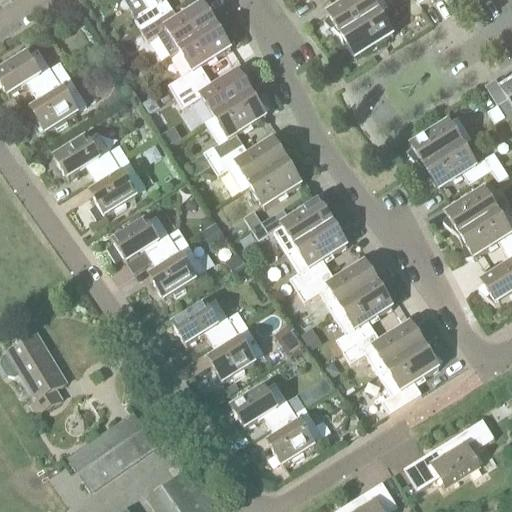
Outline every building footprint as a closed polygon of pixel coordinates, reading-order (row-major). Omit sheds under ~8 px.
[(141,35),(173,15),(166,5),(174,0),(139,0),(149,14),(133,24),(141,35)] [(341,43),(388,13),(380,0),(349,0),(352,5),(328,20),(330,22),(325,27),(333,35),(333,36),(341,43)] [(413,0),(419,10),(430,3),(427,0),(413,0)] [(173,15),(141,35),(148,47),(158,41),(171,62),(218,32),(215,22),(214,22),(214,23),(212,24),(203,10),(179,25),(173,15)] [(388,13),(341,43),(344,53),(345,52),(348,51),(356,64),(393,41),(380,19),(389,13),(388,13)] [(218,32),(171,62),(180,57),(193,77),(169,92),(176,103),(208,83),(202,73),(231,55),(230,52),(235,47),(218,32)] [(34,101),(68,80),(61,69),(51,75),(39,56),(38,57),(29,63),(27,60),(16,68),(15,66),(4,72),(5,74),(0,77),(0,88),(9,103),(28,91),(34,101)] [(208,83),(176,103),(183,115),(202,103),(214,123),(206,129),(206,130),(254,99),(251,89),(250,90),(246,79),(240,81),(239,78),(214,93),(208,83)] [(68,80),(34,101),(41,112),(32,117),(46,139),(56,133),(57,135),(68,128),(67,126),(78,119),(77,117),(87,111),(79,98),(68,80)] [(511,88),(502,95),(508,104),(498,111),(498,112),(506,124),(511,133),(511,88)] [(254,99),(206,130),(220,152),(266,123),(265,120),(269,115),(261,107),(254,99)] [(498,112),(488,118),(495,130),(506,124),(498,112)] [(424,175),(472,145),(458,123),(449,129),(449,128),(411,152),(413,155),(408,159),(416,168),(424,175)] [(93,184),(127,163),(126,161),(131,158),(126,149),(120,153),(120,152),(110,158),(98,139),(97,140),(88,146),(87,144),(75,151),(74,149),(63,156),(64,158),(54,164),(68,186),(87,174),(93,184)] [(472,145),(424,175),(427,185),(428,185),(428,184),(431,183),(439,196),(463,181),(470,191),(492,177),(499,189),(509,183),(495,159),(476,171),(463,151),(472,146),(472,145)] [(241,197),(289,167),(286,157),(285,158),(285,159),(282,159),(274,146),(250,161),(244,151),(222,165),(214,153),(204,160),(211,171),(217,180),(219,183),(228,177),(241,197)] [(127,163),(93,184),(100,195),(91,200),(105,222),(115,216),(116,218),(127,211),(126,209),(137,202),(136,200),(146,194),(127,163)] [(289,167),(241,197),(242,198),(251,192),(264,214),(302,190),(293,177),(295,175),(296,175),(297,175),(289,167)] [(217,180),(211,171),(201,177),(205,182),(212,184),(217,180)] [(448,222),(444,227),(452,235),(452,236),(459,243),(498,219),(484,196),(447,220),(448,222)] [(287,259),(335,229),(332,219),(331,219),(331,220),(328,221),(320,207),(273,237),(287,259)] [(498,219),(459,243),(463,253),(466,264),(473,262),(475,264),(499,249),(505,258),(511,253),(511,221),(507,213),(498,219)] [(207,233),(216,227),(211,218),(201,224),(207,233)] [(252,236),(262,229),(255,218),(245,224),(252,236)] [(153,268),(186,247),(179,235),(169,242),(157,222),(156,223),(147,229),(146,227),(134,234),(133,232),(122,239),(124,241),(114,247),(127,269),(146,257),(153,268)] [(262,229),(252,236),(259,247),(269,241),(262,229)] [(335,229),(287,259),(300,279),(290,286),(298,297),(330,277),(323,267),(347,252),(339,238),(341,236),(342,237),(342,236),(335,229)] [(186,247),(153,268),(159,278),(151,283),(164,305),(174,299),(176,301),(186,294),(185,292),(197,285),(195,284),(205,277),(186,247)] [(484,290),(479,295),(488,303),(487,303),(495,311),(511,302),(511,303),(511,253),(505,258),(505,259),(511,269),(482,288),(484,290)] [(333,320),(381,290),(377,280),(373,269),(367,271),(365,269),(336,287),(330,277),(298,297),(305,309),(320,299),(333,320)] [(381,290),(333,320),(346,341),(331,350),(337,361),(343,358),(375,338),(369,328),(393,313),(385,300),(387,298),(388,297),(381,290)] [(212,351),(245,330),(238,318),(228,325),(216,306),(215,306),(215,307),(206,312),(205,310),(194,317),(192,315),(182,322),(183,324),(173,330),(187,352),(205,341),(212,351)] [(245,330),(212,351),(218,361),(210,367),(224,389),(234,382),(235,385),(246,378),(244,376),(256,369),(255,367),(264,361),(245,330)] [(375,338),(343,358),(351,370),(366,361),(379,381),(426,351),(423,341),(422,342),(420,343),(411,330),(382,348),(375,338)] [(6,356),(8,358),(2,361),(0,369),(7,380),(15,382),(20,379),(35,405),(30,408),(37,419),(61,404),(55,393),(66,387),(37,338),(21,347),(20,344),(15,347),(17,350),(6,356)] [(426,351),(379,381),(392,402),(382,408),(390,421),(422,400),(415,390),(439,374),(438,372),(442,367),(434,359),(426,351)] [(235,387),(227,392),(231,399),(239,394),(235,387)] [(271,434),(305,413),(298,402),(287,408),(276,389),(274,390),(275,390),(266,395),(264,393),(253,401),(251,398),(241,405),(242,407),(232,414),(246,436),(265,424),(271,434)] [(305,413),(271,434),(277,445),(269,450),(283,472),(293,466),(294,468),(305,461),(303,459),(315,452),(314,450),(324,444),(316,431),(305,413)] [(134,417),(68,463),(90,496),(157,450),(134,417)] [(471,460),(495,445),(483,426),(434,457),(436,459),(430,463),(428,460),(404,476),(418,498),(441,483),(447,493),(479,473),(471,460)] [(222,511),(212,496),(193,469),(178,480),(147,502),(154,511),(222,511)] [(397,511),(383,489),(367,499),(369,501),(363,505),(361,503),(345,511),(397,511)]
